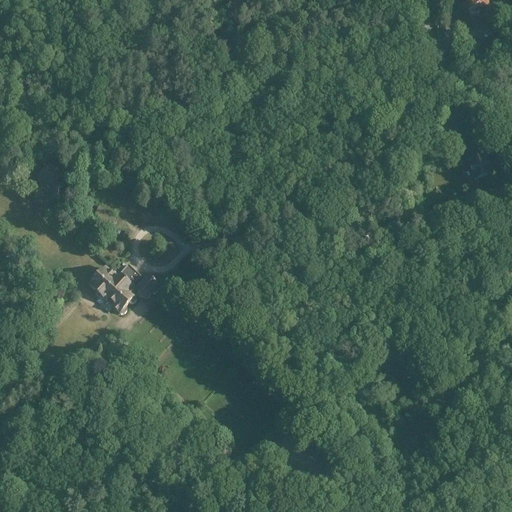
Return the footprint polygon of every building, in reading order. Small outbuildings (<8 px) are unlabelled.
[(467,0),(469,11),(470,11),(470,16),(478,15),(478,10),(489,9),(494,9),(493,0),(467,0)] [(511,30),(500,38),(511,46),(511,30)] [(474,180),(492,175),(486,156),(464,163),(466,167),(470,166),(474,180)] [(59,171),(51,167),(37,182),(41,189),(44,187),(52,192),(53,190),(58,193),(63,188),(56,178),(59,171)] [(109,235),(118,219),(98,208),(89,224),(109,235)] [(131,232),(126,230),(121,241),(125,243),(131,232)] [(99,276),(89,287),(95,292),(95,295),(98,298),(101,298),(120,315),(124,315),(127,312),(127,308),(126,307),(129,304),(130,304),(134,304),(137,301),(137,297),(136,297),(138,294),(145,301),(152,294),(153,294),(156,294),(158,292),(158,289),(157,289),(158,287),(148,278),(137,290),(133,286),(141,277),(128,266),(116,279),(106,269),(105,270),(102,270),(99,274),(99,276)] [(500,316),(509,305),(498,297),(489,308),(500,316)] [(409,441),(404,446),(410,451),(418,442),(411,435),(407,439),(409,441)] [(429,438),(424,444),(433,452),(439,445),(435,441),(434,443),(429,438)] [(403,461),(398,466),(404,471),(413,462),(406,456),(402,460),(403,461)]
